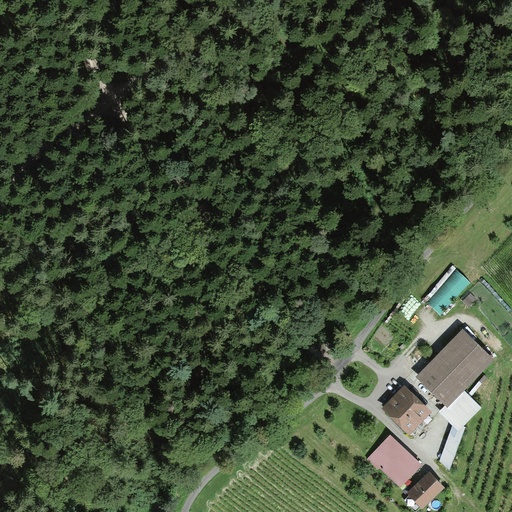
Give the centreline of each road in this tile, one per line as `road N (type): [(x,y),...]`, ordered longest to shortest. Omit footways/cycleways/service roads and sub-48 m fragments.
road 1 (residential): [(184,511),(208,476),(325,382),(511,152)]
road 2 (track): [(329,377),(230,268),(39,0)]
road 3 (track): [(0,215),(41,151),(236,0)]
